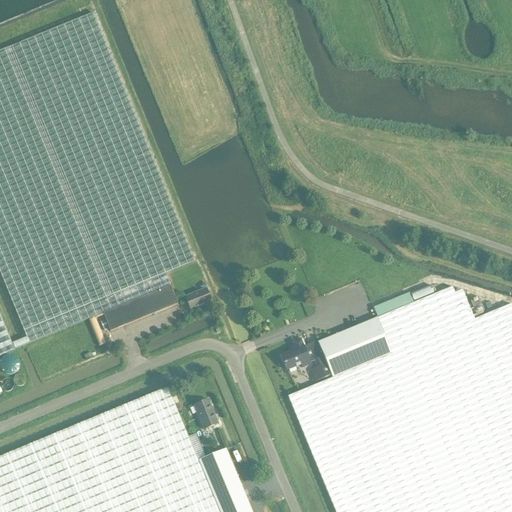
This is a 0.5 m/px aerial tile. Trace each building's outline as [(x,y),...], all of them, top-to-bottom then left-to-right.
[(127,0),(131,8),(134,16),(152,9),(148,0),(127,0)] [(0,274),(24,332),(91,305),(95,317),(103,314),(109,330),(110,332),(178,304),(170,286),(165,275),(195,263),(93,13),(0,51),(0,274)] [(332,378),(288,396),(335,511),(511,511),(511,307),(511,304),(474,320),(466,302),(462,291),(454,294),(452,287),(377,318),(318,343),(331,376),(332,378)] [(206,289),(185,297),(191,311),(211,303),(206,289)] [(476,314),(484,311),(478,297),(470,300),(476,314)] [(91,305),(24,332),(26,338),(11,344),(0,315),(0,356),(14,351),(14,350),(95,317),(91,305)] [(109,330),(105,320),(100,322),(104,332),(109,330)] [(290,352),(281,356),(287,371),(301,365),(302,368),(311,364),(310,363),(313,362),(316,369),(311,371),(315,382),(331,376),(318,343),(317,341),(304,347),(302,344),(300,339),(291,342),(294,348),(289,350),(290,352)] [(219,511),(198,461),(168,388),(0,457),(0,511),(219,511)] [(204,430),(218,424),(208,400),(194,406),(204,430)] [(251,511),(226,449),(198,461),(219,511),(251,511)]
